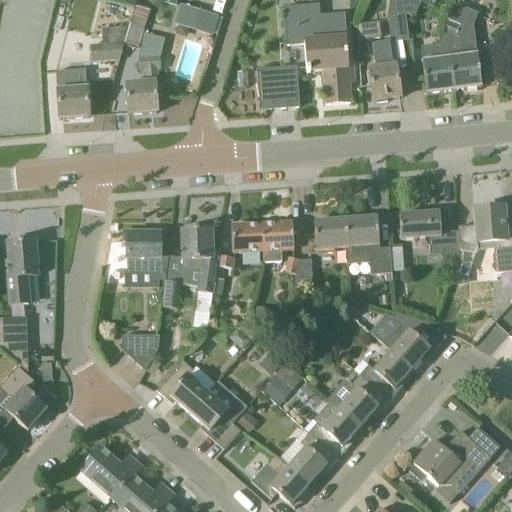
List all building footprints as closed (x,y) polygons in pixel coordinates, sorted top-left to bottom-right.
[(137,0),(135,9),(173,19),(178,0),(137,0)] [(389,0),(387,20),(414,17),(423,0),(389,0)] [(212,38),(219,19),(181,7),(175,26),(212,38)] [(332,28),(320,29),(318,8),(284,11),(286,49),(304,48),(306,75),(310,74),(311,73),(323,72),(325,107),(351,106),(349,86),(344,18),(331,19),(332,28)] [(139,50),(150,14),(135,9),(129,30),(123,49),(137,53),(137,50),(139,50)] [(460,28),(447,23),(444,32),(457,37),(460,28)] [(356,28),(358,44),(381,41),(379,25),(362,27),(356,28)] [(481,89),(473,27),(460,28),(457,37),(449,60),(454,93),(481,89)] [(84,50),(84,65),(119,63),(123,49),(129,30),(103,32),(100,40),(103,40),(103,49),(84,50)] [(444,32),(438,45),(453,50),(457,37),(444,32)] [(400,100),(398,80),(393,43),(372,46),(375,69),(369,70),(373,104),(376,103),(377,105),(387,104),(387,102),(400,100)] [(161,72),(160,59),(138,60),(138,74),(144,74),(144,85),(139,86),(125,86),(126,97),(128,117),(157,115),(156,99),(158,99),(157,72),(161,72)] [(449,60),(445,61),(424,64),(422,64),(426,96),(454,93),(449,60)] [(88,120),(87,100),(83,65),(56,68),(56,74),(59,122),(88,120)] [(299,110),(297,90),(296,70),(265,72),(266,81),(268,112),(299,110)] [(257,82),(266,81),(265,72),(257,72),(257,82)] [(511,231),(506,232),(506,231),(504,211),(474,213),(475,228),(458,230),(458,233),(460,255),(457,263),(451,279),(469,278),(476,256),(478,253),(494,251),(496,276),(511,274),(511,231)] [(439,215),(399,218),(401,243),(429,241),(429,253),(430,258),(442,257),(442,263),(457,263),(460,255),(458,233),(441,235),(439,215)] [(379,251),(378,239),(377,219),(345,222),(347,251),(348,267),(370,266),(371,278),(385,277),(391,277),(390,251),(379,251)] [(335,251),(347,251),(345,222),(314,224),(315,241),(308,242),(309,257),(336,256),(335,251)] [(293,254),(293,245),(292,225),(262,227),(263,256),(264,266),(281,265),(281,255),(293,254)] [(233,257),(263,256),(262,227),(232,229),(233,257)] [(212,253),(212,251),(212,231),(181,232),(182,259),(168,260),(165,284),(162,310),(178,312),(181,288),(198,290),(197,294),(214,296),(217,270),(219,259),(220,253),(212,253)] [(139,236),(139,233),(139,232),(123,233),(123,244),(126,244),(126,261),(127,261),(127,275),(151,275),(151,284),(165,284),(168,260),(160,260),(160,236),(150,236),(150,235),(147,235),(147,236),(139,236)] [(40,262),(36,262),(34,243),(31,244),(28,241),(22,241),(20,245),(7,246),(9,265),(7,265),(12,321),(0,321),(0,352),(28,374),(26,321),(24,321),(23,307),(28,307),(26,280),(37,279),(37,275),(41,275),(40,262)] [(219,259),(217,270),(233,272),(234,261),(219,259)] [(296,278),(299,263),(288,261),(285,274),(296,278)] [(299,263),(296,278),(293,287),(313,295),(311,262),(299,263)] [(319,317),(306,305),(297,316),(310,327),(319,317)] [(268,327),(271,312),(256,308),(253,323),(268,327)] [(434,340),(439,335),(430,327),(396,316),(393,322),(392,323),(390,321),(373,339),(390,354),(412,372),(429,353),(432,356),(441,346),(434,340)] [(239,333),(237,332),(236,331),(228,341),(243,353),(251,343),(250,342),(239,333)] [(260,338),(270,348),(276,341),(267,332),(260,338)] [(159,335),(122,335),(121,348),(144,369),(158,348),(159,335)] [(395,392),(412,372),(390,354),(373,373),(368,368),(360,378),(389,404),(398,394),(395,392)] [(261,364),(274,376),(282,366),(269,355),(261,364)] [(189,416),(208,395),(189,378),(193,374),(183,365),(156,394),(167,403),(170,399),(189,416)] [(52,384),(51,366),(41,367),(42,384),(52,384)] [(17,369),(0,388),(0,433),(1,435),(14,421),(28,433),(46,412),(28,395),(36,386),(17,369)] [(276,405),(289,389),(277,378),(263,394),(276,405)] [(381,414),(389,404),(360,378),(350,388),(355,393),(339,412),(360,430),(377,411),(381,414)] [(242,416),(232,407),(237,401),(218,384),(208,395),(189,416),(208,433),(205,437),(215,446),(232,427),(242,416)] [(360,430),(339,412),(330,404),(313,424),(317,427),(309,437),(338,463),(347,453),(343,449),(360,430)] [(248,436),(258,424),(246,415),(237,426),(248,436)] [(224,453),(240,434),(232,427),(215,446),(224,453)] [(436,493),(450,506),(490,460),(499,450),(477,431),(468,441),(460,434),(451,445),(454,447),(447,455),(434,443),(413,466),(439,489),(436,493)] [(329,472),(338,463),(309,437),(302,443),(305,446),(286,468),(309,488),(325,469),(329,472)] [(112,501),(132,479),(141,470),(129,459),(121,469),(99,450),(79,472),(112,501)] [(511,473),(511,456),(510,455),(496,470),(507,479),(511,473)] [(286,468),(280,462),(279,462),(275,458),(266,468),(279,480),(270,490),(291,508),(309,488),(286,468)] [(153,497),(132,479),(112,501),(124,511),(160,511),(164,507),(173,498),(161,488),(153,497)]
